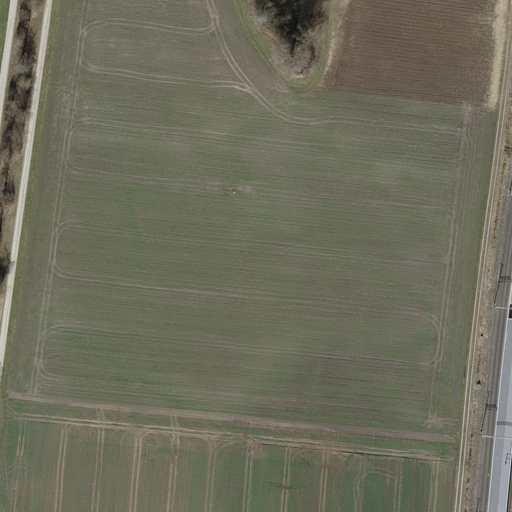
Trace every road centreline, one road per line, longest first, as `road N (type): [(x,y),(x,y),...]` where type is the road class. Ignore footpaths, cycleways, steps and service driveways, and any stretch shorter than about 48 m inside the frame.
road 1 (track): [(459,511),(511,23)]
road 2 (track): [(0,366),(48,0)]
